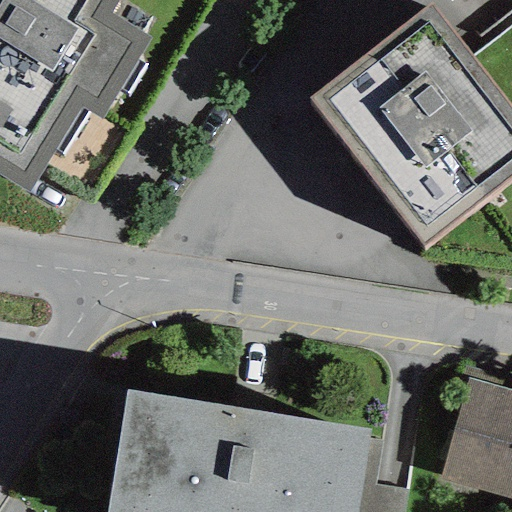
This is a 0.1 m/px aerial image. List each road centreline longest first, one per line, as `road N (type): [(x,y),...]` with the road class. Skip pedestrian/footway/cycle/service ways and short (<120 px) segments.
road 1 (residential): [(511,342),(92,276)]
road 2 (residential): [(92,276),(0,446)]
